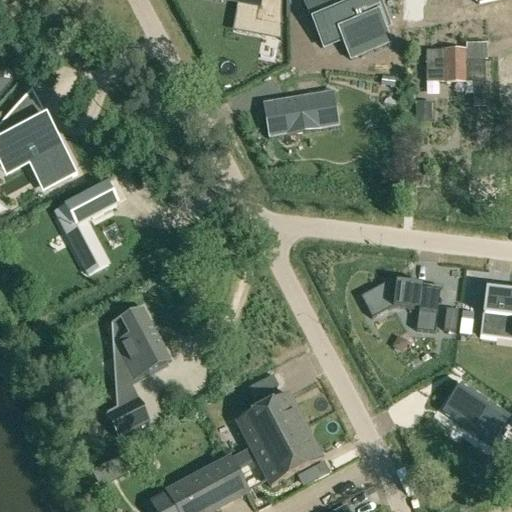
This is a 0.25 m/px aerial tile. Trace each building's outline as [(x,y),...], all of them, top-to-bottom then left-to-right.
[(219,0),(237,3),(236,11),(256,15),(255,23),(281,28),(281,0),(219,0)] [(346,0),(301,0),(311,22),(311,23),(312,25),(323,20),(331,38),(339,34),(342,42),(351,61),(390,44),(385,31),(379,18),(385,16),(377,0),(363,0),(349,6),(346,0)] [(426,53),(426,85),(475,84),(475,109),(486,109),(485,62),(466,62),(466,52),(426,53)] [(334,93),(264,105),(270,141),(340,129),(334,93)] [(415,105),(415,125),(432,125),(432,105),(415,105)] [(0,132),(0,161),(4,168),(26,156),(41,183),(68,169),(57,149),(53,151),(40,126),(35,128),(24,108),(3,131),(0,132)] [(176,176),(167,161),(152,169),(161,185),(176,176)] [(75,228),(65,233),(88,277),(108,267),(86,224),(117,207),(107,187),(65,209),(75,228)] [(416,333),(434,335),(439,296),(422,293),(423,287),(395,283),(395,288),(385,287),(386,286),(386,285),(360,299),(361,300),(372,321),(393,309),(418,313),(416,333)] [(485,295),(480,339),(508,343),(511,343),(511,293),(486,291),(485,295)] [(142,310),(116,324),(124,341),(114,346),(133,382),(115,391),(115,392),(167,365),(170,363),(142,310)] [(456,312),(445,311),(442,332),(454,333),(456,312)] [(461,321),(472,323),(473,315),(462,314),(461,321)] [(461,386),(441,414),(491,449),(492,448),(482,441),(490,428),(500,435),(511,420),(461,386)] [(250,450),(231,460),(237,472),(256,462),(268,484),(271,489),(322,462),(287,396),(267,407),(264,409),(236,423),(250,450)] [(136,403),(109,417),(120,438),(147,423),(136,403)] [(105,466),(113,483),(127,476),(118,459),(105,466)] [(222,465),(166,495),(175,511),(214,511),(249,494),(237,472),(231,460),(227,462),(222,465)] [(324,463),(312,469),(319,481),(330,474),(324,463)]
